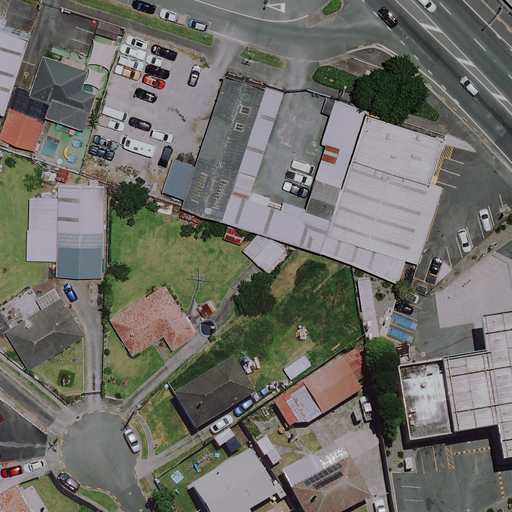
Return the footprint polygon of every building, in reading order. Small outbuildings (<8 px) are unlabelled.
[(125,27),(99,17),(93,30),(119,40),(125,27)] [(46,44),(0,28),(0,110),(21,118),(46,44)] [(113,79),(58,60),(39,115),(94,133),(113,79)] [(175,84),(141,73),(126,115),(160,127),(175,84)] [(300,98),(232,75),(187,210),(254,233),(265,199),(300,98)] [(352,206),(382,119),(352,109),(322,196),(352,206)] [(463,146),(382,119),(352,206),(346,226),(335,257),(416,284),(463,146)] [(125,171),(118,189),(148,200),(166,155),(135,143),(125,171)] [(125,171),(88,157),(81,174),(118,189),(125,171)] [(31,197),(29,260),(57,261),(57,275),(103,277),(107,188),(59,185),(58,198),(31,197)] [(265,199),(254,233),(334,260),(335,257),(346,226),(265,199)] [(196,335),(167,286),(112,319),(133,353),(165,334),(173,349),(196,335)] [(44,311),(16,327),(5,307),(0,310),(0,337),(9,332),(30,369),(86,336),(58,288),(37,300),(44,311)] [(511,317),(474,324),(479,359),(434,366),(446,439),(489,432),(494,466),(511,462),(511,317)] [(314,335),(306,323),(278,342),(299,373),(338,347),(325,328),(314,335)] [(291,434),(357,394),(353,386),(369,377),(355,353),(272,403),(291,434)] [(253,399),(232,364),(174,399),(195,434),(253,399)] [(452,439),(440,365),(392,373),(404,446),(452,439)] [(300,511),(346,511),(368,501),(336,439),(310,453),(312,456),(279,473),(288,491),(289,490),(300,511)] [(247,511),(273,497),(248,455),(190,488),(203,511),(247,511)] [(0,511),(33,511),(19,487),(0,497),(0,511)]
